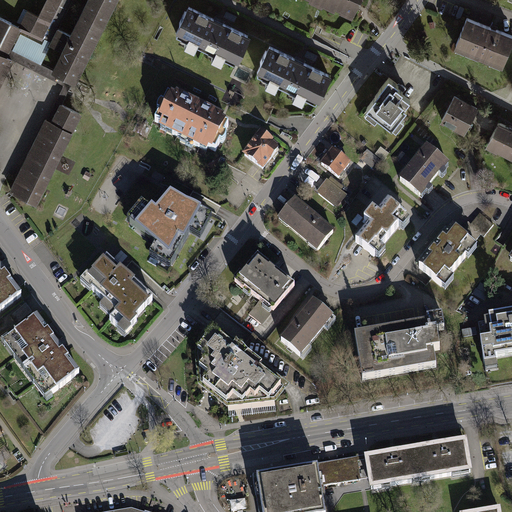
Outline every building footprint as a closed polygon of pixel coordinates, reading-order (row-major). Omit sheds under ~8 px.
[(84,90),(116,0),(47,0),(43,14),(39,14),(27,10),(27,25),(21,25),(0,17),(0,93),(12,60),(10,60),(13,53),(44,64),(50,48),(63,53),(53,79),(84,90)] [(359,0),(320,0),(352,15),(359,0)] [(248,30),(189,2),(175,31),(234,59),(248,30)] [(511,39),(511,29),(469,12),(456,44),(503,63),(511,39)] [(330,69),(271,41),(257,72),(316,99),(330,69)] [(400,82),(389,75),(366,107),(394,127),(413,100),(396,88),(400,82)] [(226,119),(174,92),(157,124),(210,151),(226,119)] [(452,96),(441,117),(466,130),(476,109),(452,96)] [(44,120),(12,196),(42,209),(83,113),(62,104),(54,124),(44,120)] [(511,130),(495,121),(484,143),(511,157),(511,130)] [(280,146),(259,131),(242,154),(263,170),(280,146)] [(350,163),(331,148),(317,167),(336,182),(350,163)] [(426,150),(399,184),(417,198),(444,164),(426,150)] [(158,212),(140,233),(175,260),(187,244),(190,247),(207,216),(176,199),(162,215),(158,212)] [(330,231),(292,201),(276,222),(314,252),(330,231)] [(387,204),(355,243),(373,257),(404,218),(387,204)] [(448,231),(417,270),(442,290),(480,241),(483,244),(490,234),(478,224),(472,232),(468,228),(459,239),(448,231)] [(113,262),(149,293),(158,283),(122,251),(113,262)] [(295,287),(258,256),(236,282),(259,301),(248,315),(260,325),(283,298),(285,300),(295,287)] [(110,321),(119,329),(124,323),(130,328),(136,322),(134,320),(152,300),(107,259),(89,277),(97,285),(91,291),(117,314),(110,321)] [(0,309),(19,295),(0,269),(0,309)] [(330,321),(308,303),(280,339),(302,356),(330,321)] [(511,309),(489,313),(493,336),(481,338),(486,370),(499,368),(498,358),(511,355),(511,309)] [(79,374),(35,317),(3,341),(46,399),(79,374)] [(423,325),(354,337),(362,382),(437,369),(433,350),(440,349),(438,336),(448,334),(445,317),(422,321),(423,325)] [(283,387),(213,330),(197,348),(201,382),(227,404),(273,398),(283,387)] [(466,442),(413,451),(419,486),(472,477),(466,442)] [(413,451),(362,460),(368,495),(419,486),(413,451)] [(357,463),(319,470),(323,492),(361,486),(357,463)] [(319,470),(255,481),(260,511),(326,511),(323,492),(319,470)]
